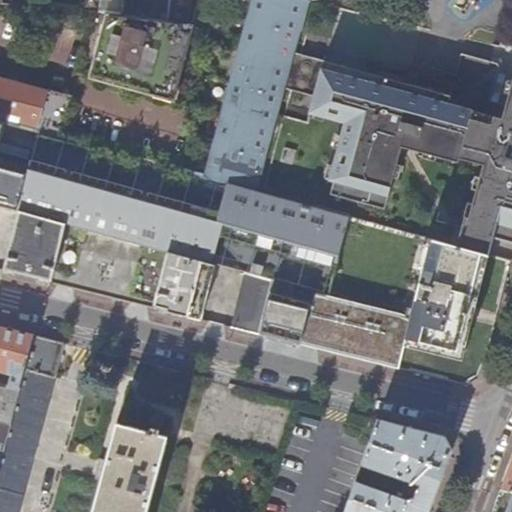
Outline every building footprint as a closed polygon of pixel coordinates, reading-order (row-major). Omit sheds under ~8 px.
[(195,26),(201,0),(99,0),(98,14),(108,15),(195,26)] [(295,52),(309,0),(254,0),(207,177),(257,191),(267,153),(285,88),(295,52)] [(195,26),(108,15),(92,77),(175,101),(195,26)] [(327,61),(295,52),(285,88),(317,98),(327,61)] [(511,98),(510,107),(494,102),(501,75),(506,76),(509,67),(505,61),(496,59),(495,63),(465,55),(459,76),(435,69),(429,89),(417,87),(421,75),(372,61),(369,73),(327,61),(317,98),(313,113),(348,123),(333,180),(338,182),(334,194),(350,199),(349,202),(358,204),(359,201),(389,209),(404,153),(407,154),(408,149),(411,149),(413,143),(421,145),(419,151),(463,163),(461,169),(465,170),(467,161),(488,167),(474,219),(469,219),(469,221),(481,224),(478,231),(467,229),(462,248),(486,254),(490,256),(492,246),(494,238),(511,242),(511,98)] [(510,107),(511,98),(511,77),(506,76),(501,75),(494,102),(510,107)] [(12,79),(0,76),(0,203),(13,207),(34,130),(21,126),(32,87),(28,86),(29,84),(15,80),(14,82),(11,82),(12,79)] [(48,91),(32,87),(21,126),(34,130),(37,131),(48,91)] [(37,131),(61,138),(73,96),(60,93),(48,90),(48,91),(37,131)] [(257,191),(207,177),(61,138),(37,131),(34,130),(13,207),(23,210),(70,223),(98,231),(143,243),(172,251),(218,264),(249,273),(276,281),(318,293),(307,339),(405,362),(410,342),(429,346),(463,355),(473,313),(486,254),(462,248),(431,239),(429,247),(432,247),(415,320),(417,321),(416,324),(331,301),(332,297),(330,296),(350,221),(420,240),(421,236),(257,191)] [(413,143),(411,149),(419,151),(421,145),(413,143)] [(300,151),(289,148),(285,162),(296,165),(300,151)] [(70,223),(23,210),(7,271),(54,283),(70,223)] [(469,221),(467,229),(478,231),(481,224),(469,221)] [(70,223),(54,283),(83,290),(98,231),(70,223)] [(83,290),(127,301),(143,243),(98,231),(83,290)] [(127,301),(156,308),(172,251),(143,243),(127,301)] [(204,320),(218,264),(172,251),(156,308),(204,320)] [(467,355),(490,256),(486,254),(473,313),(463,355),(467,355)] [(235,328),(263,335),(276,281),(249,273),(235,328)] [(27,364),(35,335),(0,326),(0,369),(13,373),(10,384),(0,381),(0,422),(11,425),(27,364)] [(0,511),(18,511),(55,378),(58,378),(67,344),(35,335),(27,364),(11,425),(6,443),(0,464),(0,511)] [(402,426),(379,421),(364,464),(392,474),(390,479),(397,481),(398,477),(421,485),(417,496),(409,499),(357,481),(346,511),(430,511),(439,488),(453,450),(447,437),(402,426)] [(0,441),(6,443),(11,425),(0,422),(0,441)] [(147,511),(152,496),(154,496),(154,494),(153,494),(157,477),(159,477),(159,475),(158,475),(164,453),(166,454),(166,451),(164,451),(169,437),(160,435),(161,431),(154,429),(153,432),(118,423),(114,436),(113,436),(112,438),(113,439),(107,460),(106,460),(105,462),(107,463),(102,480),(101,479),(100,482),(102,483),(96,504),(94,503),(94,506),(95,506),(93,511),(147,511)] [(511,462),(509,470),(502,489),(511,492),(511,462)] [(511,511),(511,492),(502,489),(493,511),(511,511)]
